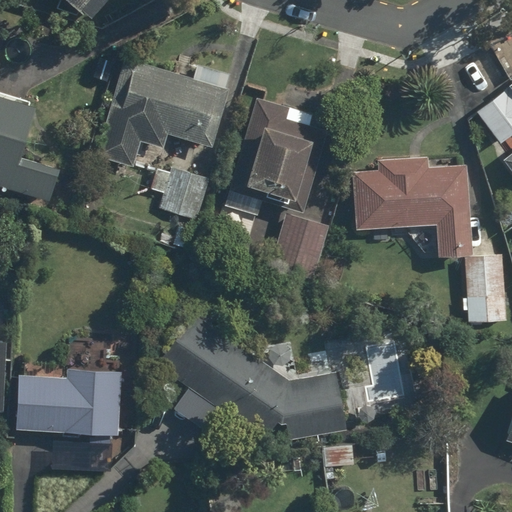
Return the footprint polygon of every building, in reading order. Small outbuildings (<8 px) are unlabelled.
[(67,0),(82,13),(93,0),(67,0)] [(218,150),(235,87),(227,85),(231,72),(199,64),(195,76),(121,56),(94,155),(134,166),(141,142),(164,148),(167,137),(218,150)] [(511,80),(508,84),(511,89),(511,150),(503,157),(511,169),(511,80)] [(32,101),(0,90),(0,186),(49,201),(59,167),(16,154),(32,101)] [(328,220),(294,211),(310,152),(318,154),(325,128),(307,124),(309,114),(252,99),(229,191),(267,201),(253,255),(315,271),(328,220)] [(357,170),(358,226),(434,224),(435,258),(461,257),(472,257),(469,161),(424,163),(424,155),(375,156),(375,169),(357,170)] [(196,221),(208,179),(171,168),(170,174),(154,170),(149,187),(161,191),(155,209),(196,221)] [(197,225),(175,223),(173,250),(195,252),(197,225)] [(480,306),(480,318),(504,318),(502,256),(476,256),(476,262),(462,263),(463,307),(480,306)] [(430,264),(428,285),(455,287),(457,266),(430,264)] [(269,365),(188,313),(157,358),(188,380),(171,404),(209,431),(223,410),(267,440),(341,430),(331,356),(269,365)] [(402,334),(333,347),(347,419),(416,405),(402,334)] [(16,375),(13,429),(115,435),(119,369),(65,366),(64,377),(16,375)] [(511,405),(503,435),(511,437),(511,405)] [(353,440),(324,442),(326,466),(355,463),(353,440)] [(101,444),(52,441),(51,467),(99,470),(101,444)] [(439,442),(415,442),(415,465),(439,465),(439,442)]
